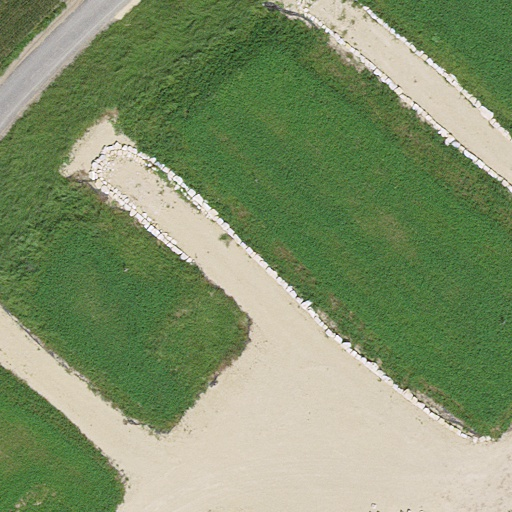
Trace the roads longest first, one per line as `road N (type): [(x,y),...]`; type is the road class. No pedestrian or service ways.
road 1 (track): [(511,447),(462,503),(285,353),(152,511)]
road 2 (unclassified): [(0,116),(113,0)]
